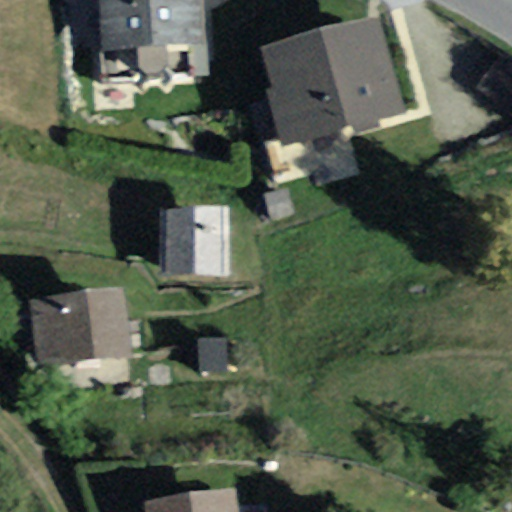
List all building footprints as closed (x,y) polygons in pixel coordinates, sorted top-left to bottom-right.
[(193,0),(92,0),(94,69),(194,67),(193,0)] [(374,31),(260,61),(286,159),(400,129),(374,31)] [(511,62),(501,54),(479,79),(511,108),(511,62)] [(227,217),(156,218),(158,288),(228,287),(227,217)] [(120,299),(24,310),(32,381),(128,370),(120,299)] [(238,511),(238,503),(165,511),(238,511)]
